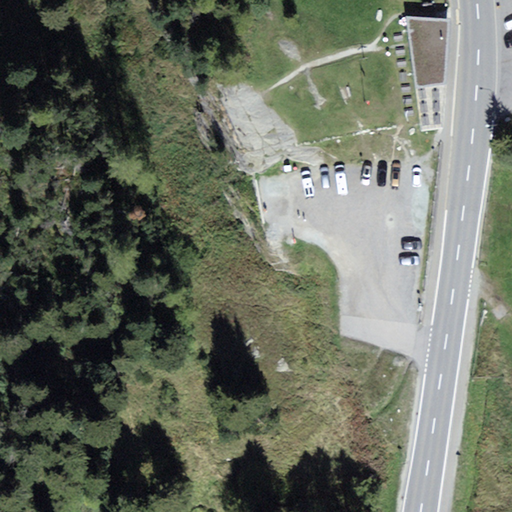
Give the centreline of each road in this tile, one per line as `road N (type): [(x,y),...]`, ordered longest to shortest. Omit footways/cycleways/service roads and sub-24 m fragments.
road 1 (primary): [(418,511),(476,99),(473,0)]
road 2 (track): [(354,165),(325,159),(316,146),(297,147),(262,96),(303,69),(371,51),(394,16),(475,19)]
